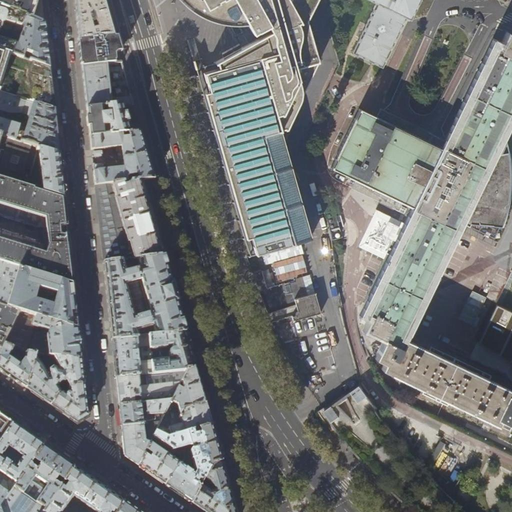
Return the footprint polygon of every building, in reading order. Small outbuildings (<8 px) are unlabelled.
[(0,0),(0,8),(45,24),(43,10),(41,0),(0,0)] [(74,0),(77,19),(79,39),(113,35),(108,14),(103,0),(74,0)] [(181,0),(184,2),(187,5),(190,8),(192,9),(195,11),(199,14),(202,16),(208,18),(212,20),(216,21),(221,22),(226,23),(232,23),(237,23),(243,21),(245,20),(253,35),(269,26),(272,32),(241,50),(241,51),(243,51),(244,54),(242,54),(242,55),(222,61),(222,60),(214,65),(214,66),(217,65),(218,70),(203,75),(197,76),(195,77),(196,78),(203,76),(252,252),(288,242),(306,237),(278,131),(284,130),(291,117),(292,118),(309,82),(318,64),(306,21),(317,0),(181,0)] [(373,0),(376,1),(352,52),(381,66),(405,17),(409,19),(418,0),(373,0)] [(0,51),(24,59),(27,52),(33,54),(31,62),(49,68),(46,41),(45,24),(0,8),(0,51)] [(511,397),(511,398),(511,396),(511,391),(490,381),(492,376),(431,347),(429,351),(406,339),(461,223),(473,229),(474,225),(503,228),(508,223),(511,216),(511,157),(508,155),(496,157),(493,155),(511,116),(511,36),(506,33),(501,43),(493,39),(441,149),(359,110),(358,112),(359,113),(356,120),(355,120),(335,161),(336,162),(332,169),(331,169),(330,170),(354,181),(402,203),(413,208),(360,317),(368,321),(364,329),(385,339),(376,359),(384,363),(382,369),(425,391),(423,395),(448,407),(450,403),(498,426),(500,421),(511,426),(511,397)] [(113,64),(121,63),(121,61),(119,56),(118,51),(121,51),(117,37),(114,37),(113,35),(79,39),(79,41),(78,41),(80,64),(82,64),(82,66),(106,64),(113,64)] [(195,71),(202,69),(194,38),(186,40),(195,71)] [(240,45),(221,55),(221,57),(240,47),(240,45)] [(0,93),(54,110),(52,86),(49,68),(31,62),(24,59),(0,51),(0,93)] [(86,109),(110,106),(106,64),(82,66),(84,86),(86,109)] [(195,71),(197,76),(203,75),(218,70),(217,65),(214,66),(202,69),(195,71)] [(252,252),(203,76),(196,78),(246,254),(252,252)] [(0,135),(1,136),(59,154),(56,127),(54,110),(0,93),(0,135)] [(111,101),(112,106),(120,105),(133,104),(131,95),(115,97),(114,98),(114,101),(111,101)] [(89,136),(128,132),(121,108),(120,105),(112,106),(110,106),(86,109),(88,120),(89,136)] [(128,132),(89,136),(92,158),(102,157),(101,150),(121,148),(123,169),(104,172),(103,164),(93,165),(95,186),(141,181),(154,179),(154,177),(145,146),(141,131),(128,132)] [(60,167),(59,154),(1,136),(0,138),(0,177),(63,198),(60,167)] [(0,263),(18,269),(73,285),(70,259),(69,242),(68,236),(60,237),(59,234),(59,228),(67,227),(63,198),(0,177),(0,263)] [(103,263),(163,256),(152,219),(144,188),(141,181),(95,186),(97,202),(102,249),(103,263)] [(402,203),(354,181),(350,190),(397,213),(402,203)] [(103,263),(107,299),(112,340),(149,336),(185,332),(184,329),(183,325),(181,318),(181,319),(180,315),(177,303),(178,303),(177,298),(175,298),(174,293),(172,288),(174,287),(172,282),(171,283),(167,271),(166,267),(167,267),(165,260),(164,257),(163,257),(163,256),(103,263)] [(18,269),(0,263),(0,276),(2,277),(0,282),(0,304),(6,307),(18,269)] [(19,311),(78,329),(75,304),(73,285),(18,269),(6,307),(19,311)] [(0,351),(4,344),(19,311),(6,307),(0,304),(0,351)] [(46,336),(48,355),(52,356),(81,360),(80,343),(78,329),(19,311),(4,344),(18,350),(24,352),(31,326),(48,330),(47,333),(47,336),(46,336)] [(186,371),(195,367),(190,350),(185,332),(149,336),(150,349),(166,347),(166,346),(172,345),(173,350),(171,351),(170,352),(169,353),(169,355),(170,356),(170,357),(172,358),(173,358),(174,362),(168,363),(167,360),(151,361),(152,374),(186,371)] [(149,336),(112,340),(114,356),(116,378),(152,374),(151,361),(150,349),(149,336)] [(36,354),(26,352),(25,359),(21,366),(14,361),(18,350),(4,344),(0,351),(0,369),(7,374),(26,388),(35,358),(36,354)] [(50,405),(60,391),(63,386),(56,388),(58,384),(59,384),(59,385),(63,383),(62,381),(66,381),(68,386),(84,384),(83,372),(81,360),(52,356),(61,371),(58,372),(57,370),(51,367),(48,370),(48,374),(50,375),(48,378),(42,367),(35,358),(26,388),(37,396),(50,405)] [(179,411),(205,403),(201,389),(195,367),(186,371),(171,400),(171,401),(177,404),(179,411)] [(171,400),(186,371),(152,374),(116,378),(117,391),(119,406),(171,400)] [(68,386),(63,386),(67,392),(66,392),(65,393),(65,395),(60,391),(50,405),(63,413),(77,423),(88,417),(86,399),(84,384),(68,386)] [(414,460),(403,447),(387,427),(375,410),(375,409),(362,385),(322,410),(327,416),(336,428),(340,433),(350,446),(356,452),(364,462),(388,486),(400,498),(410,508),(415,511),(465,511),(450,498),(437,486),(424,472),(414,460)] [(171,400),(119,406),(120,416),(121,427),(160,423),(171,401),(171,400)] [(167,438),(211,425),(206,406),(205,403),(179,411),(183,424),(169,428),(169,429),(166,429),(158,425),(155,432),(167,438)] [(0,440),(12,423),(0,415),(0,440)] [(511,430),(511,426),(500,421),(498,426),(511,433),(511,430)] [(0,472),(16,484),(43,445),(27,434),(12,423),(0,440),(0,472)] [(128,459),(138,466),(149,443),(145,441),(144,429),(148,429),(149,439),(152,439),(155,432),(158,425),(160,423),(121,427),(123,438),(125,457),(128,459)] [(211,425),(167,438),(155,432),(152,439),(155,441),(156,439),(173,450),(190,445),(195,444),(196,448),(191,449),(190,451),(196,471),(195,474),(179,463),(165,484),(178,493),(192,503),(211,464),(221,461),(215,440),(211,425)] [(165,484),(179,463),(153,445),(155,441),(152,439),(149,443),(138,466),(152,475),(165,484)] [(59,456),(43,445),(16,484),(12,490),(1,506),(2,511),(41,511),(74,466),(59,456)] [(221,461),(211,464),(192,503),(205,511),(235,511),(230,492),(221,461)] [(99,484),(83,473),(74,466),(41,511),(116,511),(124,501),(99,484)] [(0,511),(2,511),(1,506),(12,490),(1,482),(0,484),(0,511)] [(139,511),(124,501),(116,511),(139,511)]
